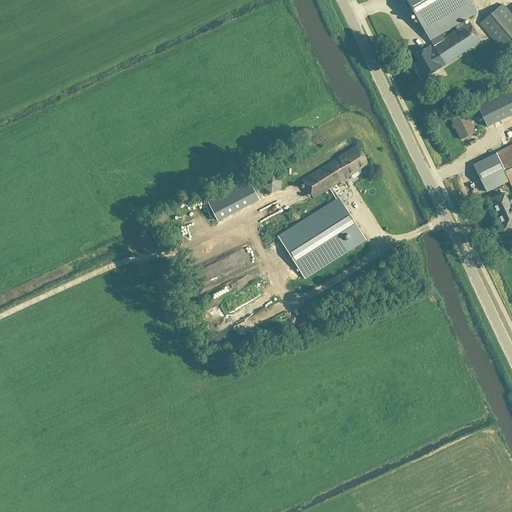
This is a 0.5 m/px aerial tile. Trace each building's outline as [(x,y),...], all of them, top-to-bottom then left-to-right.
[(405,0),(429,40),(453,25),(456,30),(409,59),(419,81),(424,78),(440,68),(480,41),(468,23),(465,25),(462,20),(475,13),(467,0),(405,0)] [(479,24),(501,50),(511,41),(511,16),(502,5),(479,24)] [(486,130),(511,117),(511,89),(475,107),(486,130)] [(460,140),(474,133),(465,114),(451,121),(460,140)] [(511,145),(472,165),(486,193),(508,182),(511,189),(511,199),(507,202),(504,194),(491,200),(504,230),(511,226),(511,145)] [(331,188),(367,165),(356,147),(302,181),(313,199),(328,189),(335,200),(278,237),(304,279),(365,241),(338,199),(331,188)] [(276,176),(261,183),(268,197),(283,190),(276,176)] [(206,202),(215,224),(259,205),(250,183),(206,202)] [(273,247),(279,244),(277,239),(270,242),(273,247)] [(278,305),(264,310),(267,319),(281,314),(278,305)]
